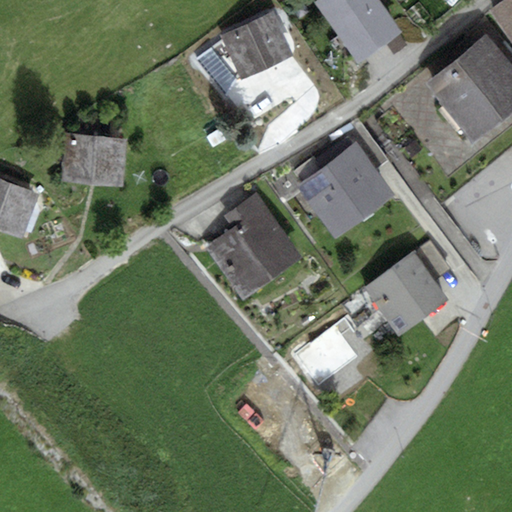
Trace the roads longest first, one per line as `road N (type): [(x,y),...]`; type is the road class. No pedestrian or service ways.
road 1 (residential): [(30,309),(369,97),(493,0)]
road 2 (residential): [(340,511),(450,373),(511,257)]
